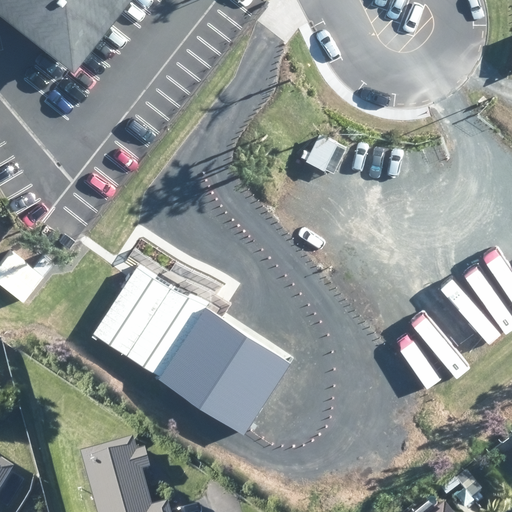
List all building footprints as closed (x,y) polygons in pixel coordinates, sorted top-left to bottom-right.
[(122,0),(0,0),(0,9),(73,65),(122,0)] [(92,511),(166,511),(166,508),(164,503),(149,507),(139,472),(146,470),(144,463),(141,454),(140,450),(132,452),(129,439),(77,453),(92,511)] [(0,485),(5,477),(9,471),(10,470),(0,463),(0,485)] [(439,488),(447,497),(458,487),(451,478),(439,488)] [(448,511),(441,503),(430,511),(448,511)]
